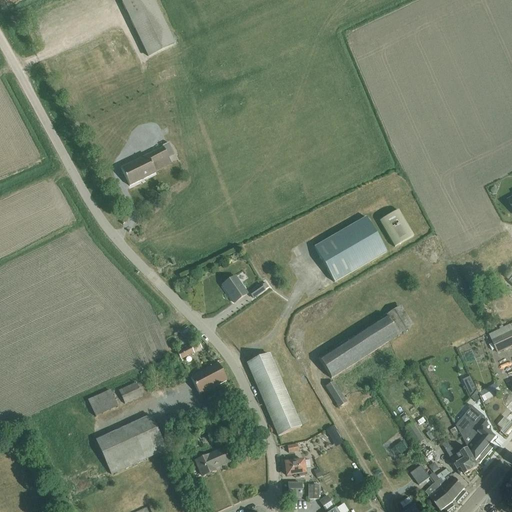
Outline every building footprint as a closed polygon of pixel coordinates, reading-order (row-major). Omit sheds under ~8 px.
[(127,0),(122,3),(148,58),(175,45),(153,0),(127,0)] [(83,89),(139,65),(123,28),(67,52),(83,89)] [(121,170),(130,187),(156,174),(155,171),(171,163),(168,158),(174,155),(168,144),(162,146),(163,148),(121,170)] [(380,222),(395,248),(414,237),(399,211),(380,222)] [(314,248),(334,283),(386,252),(366,218),(314,248)] [(509,257),(511,255),(511,250),(506,241),(503,243),(502,241),(488,250),(494,260),(484,266),(489,275),(511,261),(509,257)] [(222,287),(234,304),(247,295),(235,278),(222,287)] [(265,283),(261,286),(260,286),(249,294),(253,300),(269,288),(265,283)] [(401,307),(385,317),(318,359),(331,379),(413,327),(401,307)] [(489,336),(497,353),(511,345),(511,327),(511,325),(489,336)] [(198,343),(189,347),(177,354),(181,361),(201,350),(198,343)] [(247,365),(278,437),(300,427),(269,355),(247,365)] [(190,378),(199,395),(226,382),(218,365),(190,378)] [(509,410),(511,413),(511,406),(511,407),(502,376),(495,378),(503,405),(507,409),(509,410)] [(325,387),(339,409),(347,404),(333,382),(325,387)] [(118,392),(124,405),(142,397),(136,384),(118,392)] [(478,394),(483,403),(500,394),(495,385),(478,394)] [(87,401),(95,418),(118,407),(110,391),(87,401)] [(480,399),(477,392),(471,399),(476,403),(480,399)] [(469,450),(468,450),(474,460),(477,466),(478,464),(479,465),(485,458),(486,458),(488,455),(487,455),(489,452),(486,450),(496,439),(487,431),(489,428),(484,419),(473,409),(456,429),(460,435),(469,450)] [(507,438),(511,432),(511,413),(509,410),(507,409),(503,413),(508,417),(505,420),(504,419),(498,426),(503,430),(501,432),(507,438)] [(97,444),(111,475),(166,450),(152,419),(97,444)] [(406,429),(417,446),(424,441),(412,424),(406,429)] [(453,438),(460,435),(456,429),(450,432),(453,438)] [(334,445),(340,441),(334,430),(328,434),(334,445)] [(474,460),(468,450),(454,459),(453,457),(455,456),(447,443),(442,446),(461,477),(464,475),(465,477),(467,477),(470,475),(471,472),(478,468),(477,466),(474,460)] [(287,447),(288,454),(298,452),(297,446),(287,447)] [(214,470),(229,463),(223,450),(195,462),(202,477),(215,472),(214,470)] [(310,461),(285,464),(285,465),(284,466),(285,471),(286,472),(287,477),(298,476),(299,478),(306,477),(305,476),(311,475),(310,469),(311,469),(310,461)] [(353,472),(361,487),(368,483),(360,468),(353,472)] [(421,469),(411,477),(419,487),(429,480),(421,469)] [(428,489),(425,494),(440,511),(441,511),(452,505),(464,490),(452,476),(443,482),(441,480),(439,481),(434,473),(428,477),(434,484),(431,487),(428,489)] [(288,498),(301,498),(302,485),(288,485),(288,498)] [(308,486),(308,500),(319,500),(319,486),(308,486)] [(319,502),(325,511),(329,511),(335,508),(327,496),(319,502)] [(417,511),(409,499),(400,505),(404,511),(417,511)]
